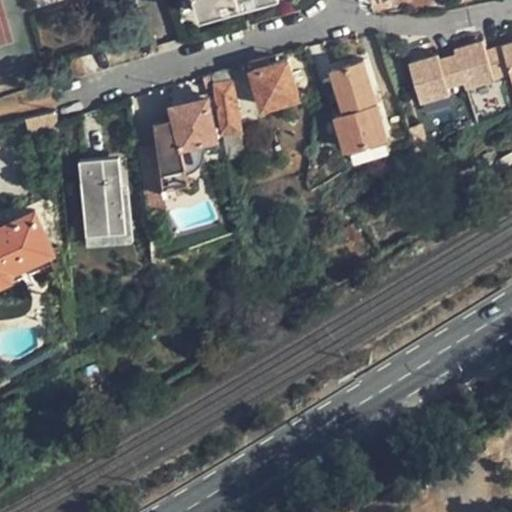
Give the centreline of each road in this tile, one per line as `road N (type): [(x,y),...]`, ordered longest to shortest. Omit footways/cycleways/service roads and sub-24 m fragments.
road 1 (primary): [(179,511),(511,307)]
road 2 (residential): [(337,0),(316,24),(73,98)]
